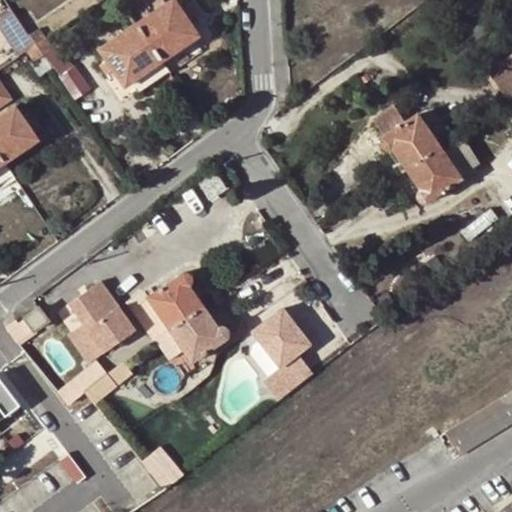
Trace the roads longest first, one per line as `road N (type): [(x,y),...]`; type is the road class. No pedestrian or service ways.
road 1 (residential): [(0,300),(226,132)]
road 2 (residential): [(226,132),(365,319)]
road 3 (residential): [(0,347),(103,475)]
road 4 (residential): [(226,132),(258,108),(252,0)]
